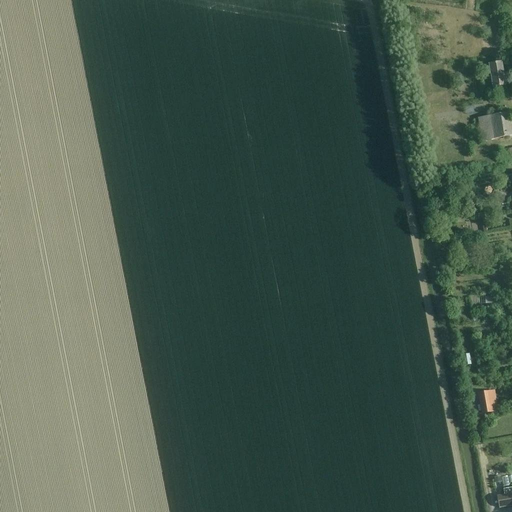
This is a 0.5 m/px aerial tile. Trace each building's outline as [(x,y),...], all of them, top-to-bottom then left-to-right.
[(491,89),(504,87),(500,64),(488,66),(489,72),(484,73),(485,81),(490,80),(491,89)] [(481,142),(511,136),(511,134),(509,114),(477,119),(477,120),(478,128),(481,142)] [(468,355),(461,356),(463,366),(470,365),(468,355)] [(487,393),(478,394),(481,415),(490,414),(487,393)] [(511,493),(496,497),(498,509),(511,506),(511,493)]
